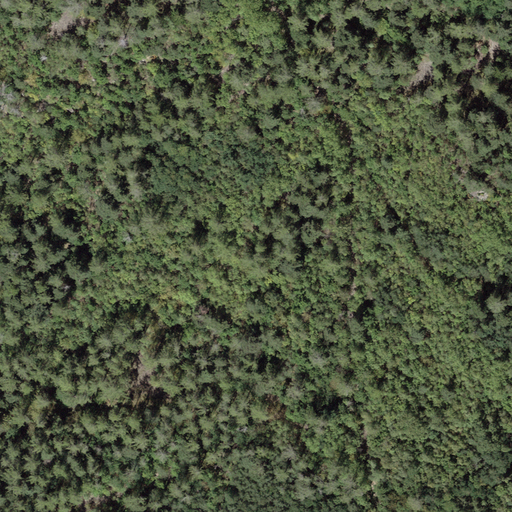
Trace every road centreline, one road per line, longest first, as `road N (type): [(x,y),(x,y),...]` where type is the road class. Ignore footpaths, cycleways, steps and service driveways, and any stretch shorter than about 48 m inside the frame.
road 1 (track): [(383,511),(349,334),(351,136)]
road 2 (track): [(351,136),(269,0)]
